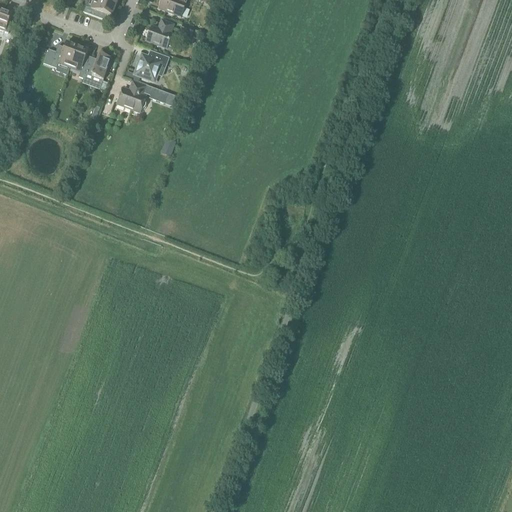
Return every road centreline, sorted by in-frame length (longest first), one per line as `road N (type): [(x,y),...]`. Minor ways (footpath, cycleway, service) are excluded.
road 1 (track): [(166,225),(147,246),(0,190)]
road 2 (residential): [(33,4),(47,20),(109,42),(120,38),(137,0)]
